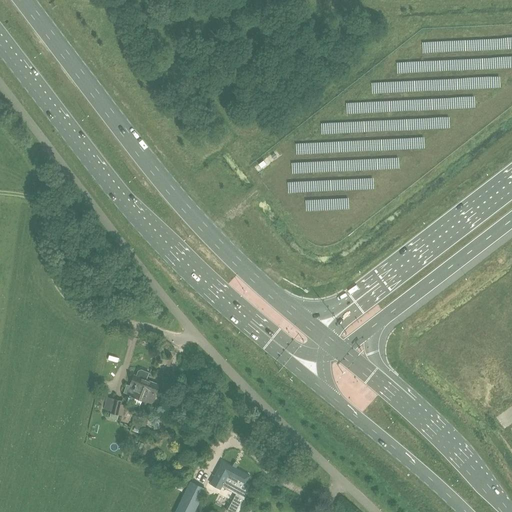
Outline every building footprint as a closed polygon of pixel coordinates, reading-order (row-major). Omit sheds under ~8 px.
[(123,392),(139,398),(147,379),(134,374),(130,385),(127,384),(123,392)] [(139,398),(151,404),(156,393),(155,393),(159,384),(147,379),(139,398)] [(123,400),(114,398),(109,418),(117,420),(119,415),(123,416),(126,405),(122,404),(123,400)] [(133,431),(139,433),(141,427),(145,428),(149,418),(140,414),(141,411),(138,410),(132,425),(135,426),(133,431)] [(225,482),(236,487),(240,481),(245,484),(249,476),(223,461),(215,476),(225,482)] [(193,511),(205,489),(190,481),(174,511),(193,511)] [(229,511),(237,511),(242,504),(248,492),(241,488),(235,501),(234,500),(228,511),(229,511)]
